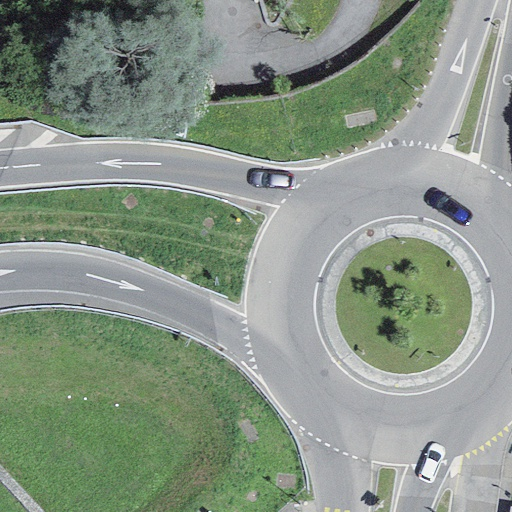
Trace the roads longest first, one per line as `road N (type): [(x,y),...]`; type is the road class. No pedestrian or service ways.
road 1 (motorway): [(351,188),(282,191),(144,163),(0,169)]
road 2 (motorway): [(0,274),(110,280),(208,319),(291,376)]
road 3 (secondary): [(351,188),(294,234),(277,268),(271,305),(291,376)]
road 4 (tertiary): [(474,0),(430,123),(374,181)]
road 5 (secondary): [(511,243),(476,202),(445,186),(374,181)]
road 6 (tertiary): [(511,234),(498,176),(511,80)]
road 7 (secondary): [(315,404),(384,435),(458,422)]
